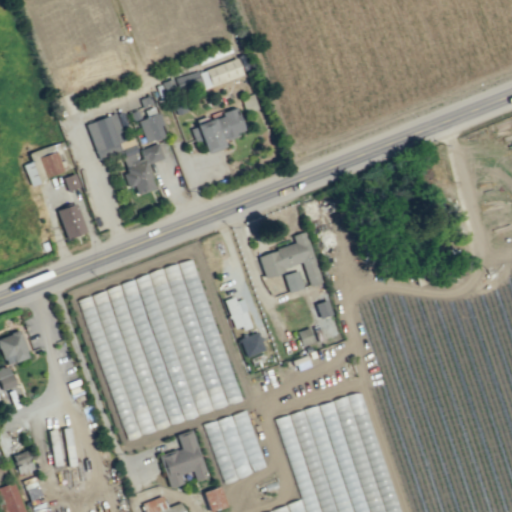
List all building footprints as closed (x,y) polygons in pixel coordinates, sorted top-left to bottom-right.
[(229,51),(226,44),(195,57),(198,64),(229,51)] [(241,75),(235,57),(197,72),(203,89),(241,75)] [(160,82),(165,94),(200,83),(196,70),(160,82)] [(204,153),(223,147),(220,139),(242,132),(235,109),(188,125),(193,141),(200,139),(204,153)] [(84,123),(96,159),(118,151),(125,172),(121,174),(126,188),(132,186),(135,195),(153,189),(145,164),(162,158),(157,142),(135,150),(131,137),(123,140),(113,113),(84,123)] [(137,119),(143,142),(164,137),(157,113),(137,119)] [(36,155),(41,176),(59,172),(55,151),(36,155)] [(66,191),(78,186),(73,173),(61,177),(66,191)] [(54,210),(65,239),(85,231),(73,202),(54,210)] [(262,278),(283,272),(282,267),(300,262),(307,286),(319,282),(304,231),(290,234),(293,244),(256,254),(262,278)] [(286,292),(300,288),(297,271),(282,274),(286,292)] [(240,296),(223,301),(233,330),(249,325),(240,296)] [(312,304),(318,318),(329,313),(324,299),(312,304)] [(311,342),(307,327),(295,331),(299,345),(311,342)] [(26,358),(18,330),(0,335),(0,357),(2,365),(26,358)] [(262,350),(256,332),(237,337),(243,356),(262,350)] [(15,385),(10,373),(0,376),(0,389),(0,390),(15,385)] [(205,477),(191,429),(174,434),(178,448),(157,454),(167,487),(181,483),(178,474),(190,471),(193,480),(205,477)] [(49,459),(57,459),(55,435),(48,435),(49,459)] [(32,469),(26,450),(10,455),(17,474),(32,469)] [(0,511),(23,511),(12,481),(0,485),(0,511)] [(224,506),(217,485),(200,492),(208,511),(224,506)] [(182,511),(180,502),(164,507),(161,496),(140,502),(142,511),(182,511)]
